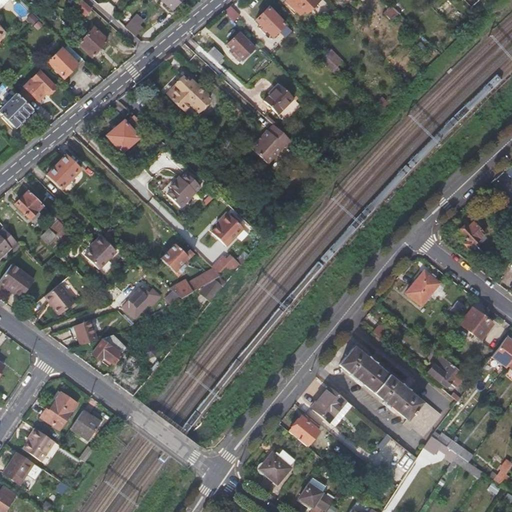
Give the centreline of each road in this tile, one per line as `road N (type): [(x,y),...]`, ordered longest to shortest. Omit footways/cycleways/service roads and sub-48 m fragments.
road 1 (tertiary): [(410,233),(216,474)]
road 2 (unclassified): [(216,474),(52,353)]
road 3 (secondary): [(218,0),(70,122)]
road 4 (residential): [(70,122),(208,255)]
road 5 (tertiary): [(511,139),(410,233)]
road 6 (unknown): [(306,361),(413,442)]
road 7 (residential): [(410,233),(511,310)]
road 8 (unknown): [(282,391),(380,470)]
